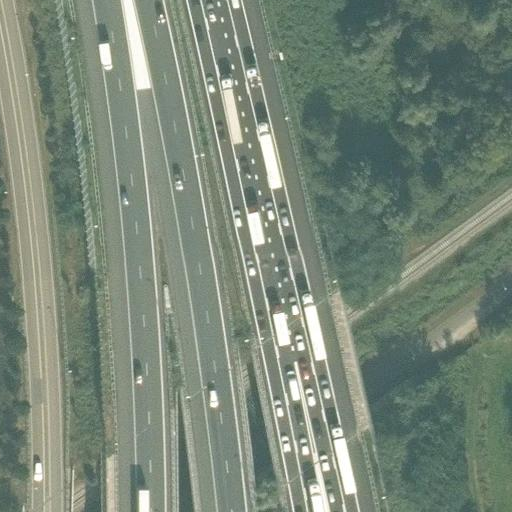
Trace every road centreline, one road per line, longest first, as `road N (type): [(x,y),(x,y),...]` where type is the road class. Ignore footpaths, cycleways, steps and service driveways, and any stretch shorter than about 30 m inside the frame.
road 1 (motorway): [(147,0),(189,208),(233,511)]
road 2 (secondary): [(56,511),(33,135),(7,0)]
road 3 (motorway): [(114,0),(136,209),(152,511)]
road 4 (secondary): [(0,80),(27,274),(38,511)]
road 5 (unclassified): [(205,511),(511,281)]
road 6 (motorway): [(283,330),(214,0)]
road 7 (motorway): [(344,511),(331,452),(283,330)]
road 8 (motorway): [(308,511),(283,330)]
